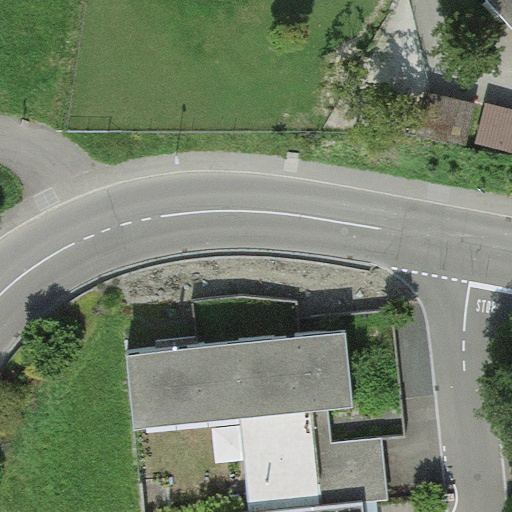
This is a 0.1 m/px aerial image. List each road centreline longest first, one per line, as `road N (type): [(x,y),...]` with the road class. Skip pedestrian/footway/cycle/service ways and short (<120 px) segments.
road 1 (unclassified): [(96,233),(229,211),(478,247)]
road 2 (residential): [(476,511),(462,332),(478,247)]
road 3 (residential): [(0,141),(64,175),(96,233)]
road 4 (track): [(430,0),(436,37),(474,84),(511,90)]
